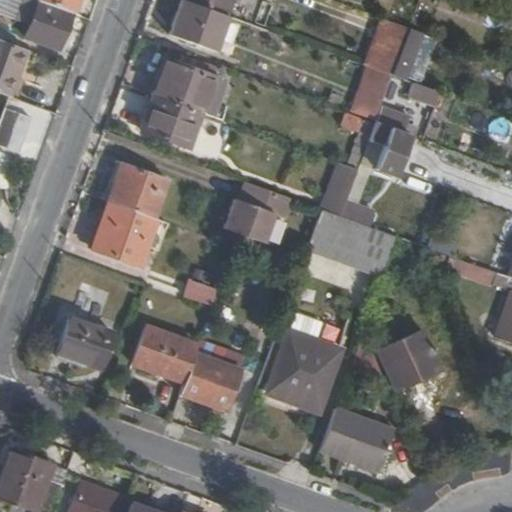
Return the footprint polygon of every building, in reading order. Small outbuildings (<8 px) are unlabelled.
[(58,47),(71,10),(42,0),(22,0),(16,16),(30,23),(26,34),(58,47)] [(42,0),(71,10),(74,0),(42,0)] [(224,14),(185,0),(178,0),(167,32),(213,50),(226,14),(224,14)] [(185,0),(224,14),(228,0),(185,0)] [(377,68),(390,73),(399,50),(407,26),(395,22),(377,68)] [(399,50),(411,54),(419,30),(407,26),(399,50)] [(0,37),(0,90),(8,93),(25,46),(0,37)] [(390,73),(402,77),(411,54),(399,50),(390,73)] [(151,93),(198,110),(210,75),(163,58),(151,93)] [(438,90),(429,115),(440,120),(450,95),(438,90)] [(185,146),(198,110),(151,93),(138,128),(185,146)] [(0,146),(21,151),(31,114),(2,107),(0,116),(0,146)] [(373,121),(368,136),(382,141),(373,166),(393,174),(408,134),(398,130),(403,116),(378,107),(373,121)] [(488,133),(511,134),(511,119),(489,118),(488,133)] [(120,161),(115,178),(120,180),(126,163),(120,161)] [(115,178),(107,199),(109,200),(151,216),(165,178),(126,163),(120,180),(115,178)] [(278,212),(284,194),(245,180),(238,198),(233,197),(223,226),(263,240),(273,211),(278,212)] [(151,216),(109,200),(90,248),(138,266),(147,243),(158,247),(168,221),(151,216)] [(382,270),(394,234),(339,213),(320,207),(307,242),(382,270)] [(496,270),(470,261),(466,275),(492,283),(496,270)] [(511,290),(511,275),(507,274),(496,270),(492,283),(510,290),(511,290)] [(187,280),(181,296),(208,307),(215,290),(187,280)] [(511,342),(511,290),(510,290),(494,336),(511,342)] [(294,308),(288,325),(316,336),(322,317),(294,308)] [(97,364),(111,327),(68,312),(55,349),(97,364)] [(181,380),(193,350),(195,344),(141,324),(127,360),(181,380)] [(316,336),(288,325),(265,386),(319,406),(342,345),(316,336)] [(379,361),(390,385),(437,364),(419,327),(372,346),(373,348),(379,361)] [(379,361),(373,348),(355,342),(352,352),(379,361)] [(181,380),(178,389),(222,405),(237,366),(193,350),(181,380)] [(333,403),(317,447),(349,458),(351,452),(379,462),(393,424),(333,403)] [(49,511),(59,484),(46,479),(52,462),(10,447),(0,476),(0,494),(37,508),(35,511),(49,511)] [(351,452),(349,458),(377,468),(379,462),(351,452)] [(59,484),(66,467),(52,462),(46,479),(59,484)] [(124,511),(129,497),(131,494),(82,475),(67,511),(124,511)] [(167,511),(129,497),(124,511),(167,511)]
